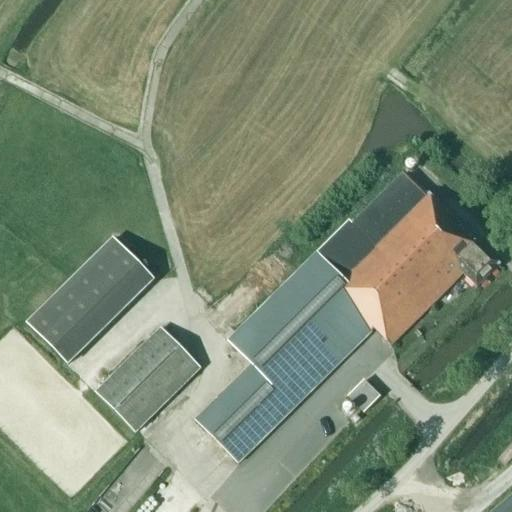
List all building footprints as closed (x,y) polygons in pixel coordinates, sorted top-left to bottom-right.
[(460,279),(474,293),(495,272),(497,269),(426,198),(424,200),(402,178),(349,229),(348,227),(227,346),(249,369),(192,425),(235,469),(371,334),(388,351),(460,279)] [(203,321),(227,345),(284,290),(312,262),(288,237),(259,266),(203,321)] [(26,325),(67,367),(154,282),(113,240),(26,325)] [(136,436),(201,371),(160,330),(95,395),(136,436)] [(346,399),(363,416),(379,399),(363,382),(346,399)]
